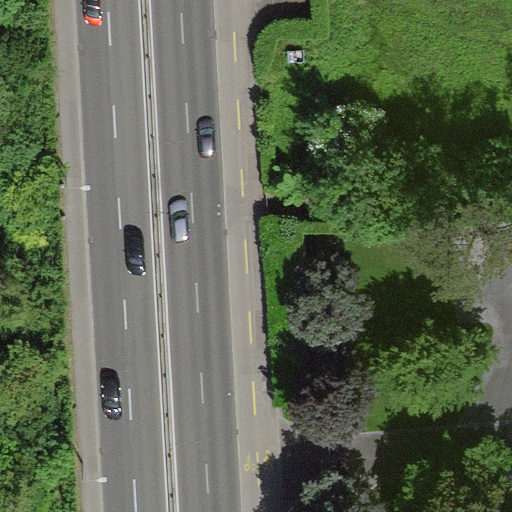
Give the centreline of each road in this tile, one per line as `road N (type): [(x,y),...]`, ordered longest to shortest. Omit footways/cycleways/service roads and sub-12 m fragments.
road 1 (primary): [(104,0),(133,511)]
road 2 (primary): [(218,511),(190,0)]
